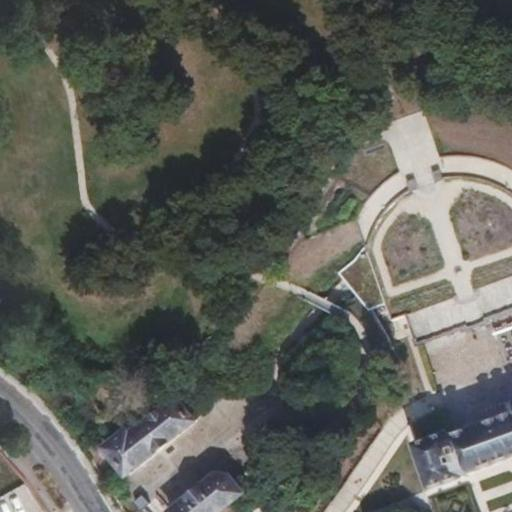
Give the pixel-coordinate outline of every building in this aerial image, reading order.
[(511,283),(410,320),(418,344),(507,312),(511,310),(511,283)] [(511,317),(492,324),(502,349),(511,345),(511,317)] [(250,346),(248,360),(262,361),(263,347),(250,346)] [(277,348),(276,361),(291,363),(292,350),(277,348)] [(136,432),(114,450),(136,478),(202,424),(186,401),(140,438),(136,432)] [(455,435),(421,447),(437,492),(471,480),(469,476),(511,460),(511,419),(457,440),(455,435)] [(224,479),(182,511),(229,511),(248,497),(237,480),(224,479)]
